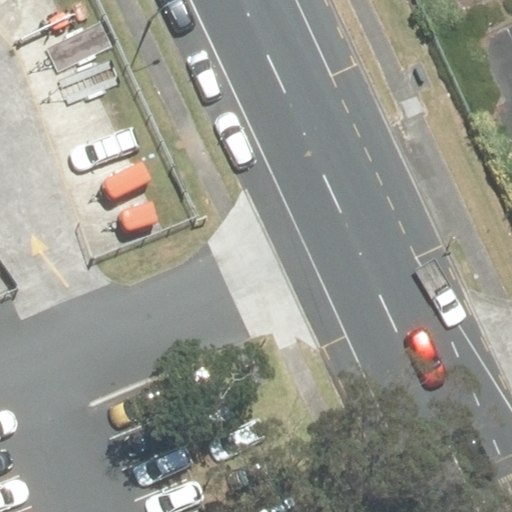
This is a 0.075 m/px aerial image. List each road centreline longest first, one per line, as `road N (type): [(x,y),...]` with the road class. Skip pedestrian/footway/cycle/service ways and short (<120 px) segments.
road 1 (secondary): [(493,511),(251,0)]
road 2 (unknown): [(82,340),(0,163)]
